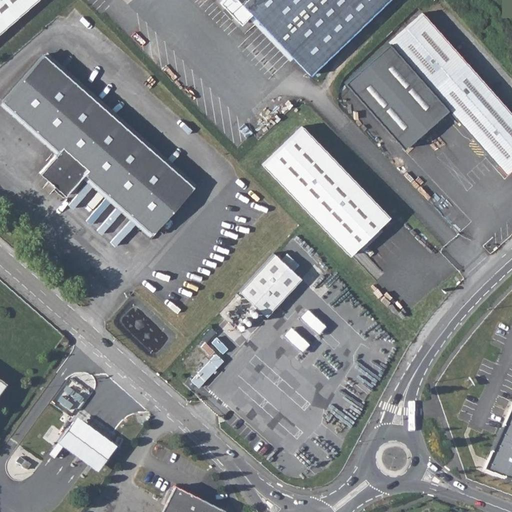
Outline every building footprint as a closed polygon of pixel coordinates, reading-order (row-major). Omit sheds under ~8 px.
[(0,0),(0,32),(36,0),(0,0)] [(221,0),(219,2),(240,24),(251,13),(310,74),(386,0),(221,0)] [(511,113),(422,13),(345,81),(403,147),(447,108),(505,174),(511,167),(511,113)] [(152,233),(193,186),(43,54),(1,101),(58,151),(39,172),(65,195),(84,173),(152,233)] [(348,255),(389,216),(302,126),(262,165),(348,255)] [(293,269),(299,263),(288,252),(282,257),(293,269)] [(300,278),(273,253),(238,291),(265,316),(300,278)] [(511,403),(482,471),(511,482),(511,403)] [(96,474),(116,448),(76,418),(57,445),(96,474)] [(26,470),(30,465),(25,461),(21,467),(26,470)] [(221,511),(173,488),(161,511),(221,511)]
